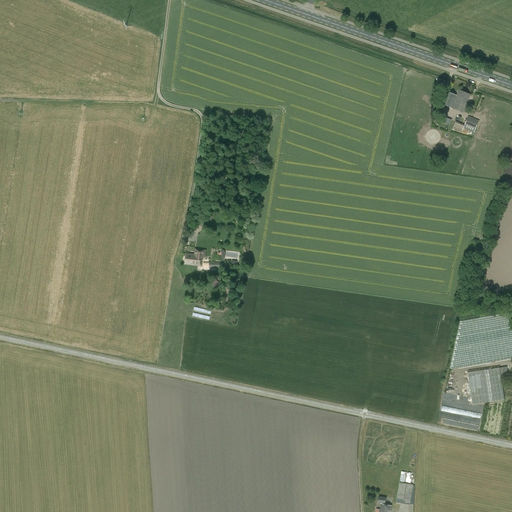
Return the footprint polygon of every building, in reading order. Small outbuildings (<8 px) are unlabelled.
[(463,112),(470,95),(459,90),(457,96),(448,92),(443,104),(463,112)] [(474,133),(480,121),(468,116),(465,125),(456,122),(453,127),(463,131),(463,129),(474,133)] [(204,254),(205,252),(204,251),(196,250),(196,255),(187,254),(185,264),(198,266),(199,255),(203,255),(204,254)] [(194,307),(193,313),(210,316),(211,310),(194,307)] [(504,400),(499,368),(467,372),(472,405),(504,400)] [(410,505),(413,485),(399,482),(396,502),(410,505)]
